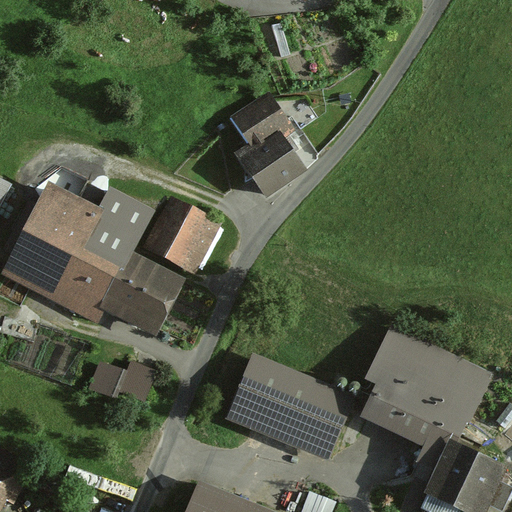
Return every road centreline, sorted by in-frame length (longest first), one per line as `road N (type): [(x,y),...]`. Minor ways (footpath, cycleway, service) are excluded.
road 1 (residential): [(442,0),(360,123),(239,271),(138,511)]
road 2 (track): [(361,511),(347,487),(314,470),(228,464),(167,445)]
